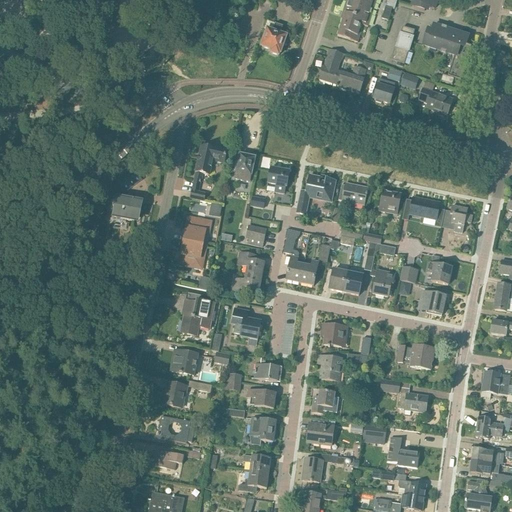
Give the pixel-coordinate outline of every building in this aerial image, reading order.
[(346,15),(339,38),(356,43),(362,26),(368,28),(376,0),(348,0),(344,14),(346,15)] [(397,0),(387,0),(386,7),(395,9),(397,0)] [(414,0),(412,6),(425,10),(426,7),(435,9),(437,1),(439,2),(439,0),(414,0)] [(392,9),(385,7),(382,19),(388,21),(392,9)] [(393,9),(389,21),(398,24),(401,12),(393,9)] [(287,37),(280,35),(283,27),(268,21),(265,29),(267,30),(261,48),(271,51),(271,54),(279,57),(280,54),(281,54),(287,37)] [(423,45),(441,51),(441,53),(446,54),(446,53),(447,53),(448,51),(455,53),(448,76),(461,80),(472,46),(463,43),(466,35),(447,29),(447,28),(442,26),(442,28),(434,25),(432,31),(431,34),(427,33),(423,45)] [(397,47),(392,60),(405,64),(409,51),(411,42),(412,42),(415,31),(403,27),(401,34),(402,35),(398,47),(397,47)] [(323,68),(319,80),(337,86),(336,87),(337,88),(338,87),(342,74),(342,73),(338,72),(340,62),(338,62),(341,55),(344,56),(345,56),(330,51),(324,67),(323,67),(323,68)] [(342,74),(338,87),(337,88),(359,95),(366,73),(371,75),(374,66),(367,64),(364,71),(355,68),(352,77),(342,74)] [(391,71),(389,78),(400,82),(402,74),(391,71)] [(404,75),(400,85),(405,86),(407,83),(416,86),(418,80),(404,75)] [(452,78),(443,75),(441,81),(450,84),(452,78)] [(378,87),(374,99),(376,100),(376,102),(381,104),(382,102),(390,105),(394,91),(393,91),(395,85),(379,79),(377,86),(378,87)] [(423,89),(418,102),(427,105),(425,109),(437,113),(436,115),(443,118),(444,116),(447,117),(453,100),(432,93),(424,90),(423,89)] [(202,174),(209,176),(212,162),(224,164),(225,158),(226,159),(228,150),(215,146),(214,150),(201,147),(195,173),(196,173),(193,181),(200,183),(202,174)] [(234,179),(250,182),(255,159),(239,156),(237,163),(236,163),(234,172),(236,172),(234,179)] [(134,170),(118,182),(125,191),(141,180),(134,170)] [(285,189),(286,189),(289,173),(271,170),(268,185),(276,187),(274,194),(284,196),(285,189)] [(306,217),(310,199),(331,203),(335,182),(310,177),(306,192),(300,191),(296,215),(306,217)] [(342,186),(338,201),(342,202),(364,207),(368,190),(346,185),(345,186),(342,186)] [(192,191),(190,200),(204,203),(206,194),(200,193),(192,191)] [(396,216),(400,197),(383,193),(378,212),(396,216)] [(252,198),(250,208),(264,210),(266,200),(252,198)] [(142,204),(118,199),(114,218),(138,223),(142,204)] [(437,222),(440,205),(413,199),(409,215),(424,218),(423,220),(437,222)] [(452,207),(450,216),(453,217),(451,224),(454,225),(455,225),(454,233),(462,234),(462,233),(464,227),(465,223),(471,224),(472,217),(467,215),(468,210),(452,207)] [(341,210),(335,209),(332,223),(339,224),(341,210)] [(182,241),(206,246),(208,236),(207,236),(209,222),(187,217),(182,241)] [(248,227),(245,240),(248,240),(247,245),(262,248),(263,244),(266,231),(248,227)] [(382,238),(365,234),(363,242),(377,245),(381,246),(382,238)] [(351,239),(342,237),(340,244),(354,248),(355,240),(351,239)] [(296,266),(298,258),(299,254),(298,252),(293,251),(295,241),(287,239),(283,254),(291,255),(289,264),(286,282),(300,284),(303,267),(296,266)] [(204,256),(206,246),(182,241),(178,265),(200,270),(203,255),(204,256)] [(331,247),(322,245),(318,261),(327,263),(331,247)] [(396,249),(377,245),(375,253),(394,258),(396,249)] [(247,268),(246,274),(261,277),(264,264),(255,263),(256,257),(239,253),(237,266),(247,268)] [(372,271),(374,259),(367,257),(364,271),(371,272),(372,271)] [(511,263),(502,261),(499,275),(509,276),(508,281),(511,281),(511,263)] [(303,267),(300,284),(313,287),(317,270),(318,264),(311,263),(310,269),(303,267)] [(448,286),(451,270),(428,264),(426,273),(433,275),(431,283),(448,286)] [(411,284),(416,285),(418,271),(403,267),(400,282),(401,282),(411,284)] [(344,294),(348,274),(333,271),(329,291),(344,294)] [(371,272),(370,277),(376,278),(372,295),(388,298),(390,291),(392,291),(395,276),(377,272),(372,271),(371,272)] [(261,277),(246,274),(245,282),(235,280),(232,292),(249,296),(250,290),(258,292),(261,277)] [(363,277),(348,274),(344,294),(359,297),(363,277)] [(200,277),(198,290),(207,291),(209,279),(200,277)] [(411,284),(401,282),(398,295),(408,297),(411,284)] [(498,285),(496,298),(511,300),(511,294),(509,294),(510,287),(498,285)] [(442,317),(446,298),(422,293),(420,302),(428,303),(426,314),(442,317)] [(185,310),(180,333),(196,336),(198,326),(209,329),(211,321),(214,304),(201,302),(202,297),(187,294),(186,301),(184,301),(182,310),(185,310)] [(511,300),(496,298),(494,311),(506,313),(507,305),(511,305),(511,300)] [(257,341),(261,323),(247,320),(249,312),(234,309),(232,320),(235,320),(233,334),(240,335),(240,337),(257,341)] [(507,324),(492,322),(490,335),(505,337),(506,331),(511,332),(511,325),(507,325),(507,324)] [(341,348),(344,328),(322,325),(322,332),(324,333),(323,346),(341,348)] [(213,333),(209,350),(216,352),(220,335),(213,333)] [(363,339),(361,357),(368,358),(371,340),(363,339)] [(381,353),(382,343),(372,341),(370,352),(381,353)] [(410,368),(430,371),(434,351),(413,347),(413,350),(400,348),(397,363),(403,364),(404,358),(411,359),(410,368)] [(194,376),(198,355),(174,351),(170,372),(183,374),(182,377),(188,378),(188,375),(194,376)] [(228,366),(230,356),(216,353),(214,363),(228,366)] [(368,358),(361,357),(348,355),(347,362),(367,365),(368,358)] [(337,382),(341,360),(318,357),(317,365),(322,366),(320,380),(337,382)] [(277,383),(279,368),(265,366),(260,365),(256,364),(254,379),(277,383)] [(510,377),(485,373),(482,393),(481,399),(490,401),(491,394),(497,395),(511,397),(511,386),(509,386),(510,377)] [(225,381),(241,383),(242,376),(226,374),(225,381)] [(382,380),(380,392),(399,395),(399,394),(401,384),(401,383),(382,380)] [(240,393),(241,383),(225,381),(224,391),(240,393)] [(190,382),(189,388),(199,391),(199,392),(211,394),(212,387),(190,382)] [(181,409),(186,387),(168,383),(163,406),(181,409)] [(249,406),(273,409),(275,394),(248,391),(247,398),(250,399),(249,406)] [(313,398),(311,413),(323,415),(323,412),(337,414),(339,399),(333,398),(334,394),(329,393),(319,392),(318,398),(313,398)] [(427,399),(400,394),(398,410),(424,414),(427,399)] [(363,403),(362,412),(372,414),(373,404),(363,403)] [(244,419),(245,412),(228,410),(227,417),(244,419)] [(176,420),(161,417),(160,423),(159,424),(160,425),(157,436),(161,437),(161,439),(186,444),(186,443),(192,444),(195,430),(197,431),(197,427),(211,430),(212,421),(194,418),(193,424),(190,423),(178,420),(177,419),(176,420)] [(478,418),(476,428),(491,430),(502,432),(503,426),(492,424),(492,420),(478,418)] [(272,443),(275,423),(252,419),(249,436),(250,436),(251,445),(260,446),(261,441),(272,443)] [(331,447),(333,428),(309,426),(307,444),(331,447)] [(365,426),(362,442),(373,444),(374,438),(385,440),(387,429),(365,426)] [(476,428),(475,438),(489,440),(490,436),(501,438),(502,432),(476,428)] [(405,430),(403,438),(420,441),(421,433),(405,430)] [(391,438),(386,463),(397,465),(397,467),(416,470),(418,454),(405,452),(400,451),(402,440),(391,438)] [(473,450),(472,461),(484,463),(492,464),(493,453),(485,452),(485,451),(473,450)] [(182,465),(184,457),(155,451),(152,467),(175,471),(176,465),(178,465),(178,464),(182,465)] [(188,458),(200,460),(201,454),(189,452),(188,458)] [(251,464),(250,470),(269,473),(271,460),(243,456),(242,462),(251,464)] [(332,457),(331,464),(354,467),(355,462),(355,460),(332,457)] [(304,460),(301,482),(319,484),(322,462),(321,462),(304,460)] [(484,463),(472,461),(470,474),(482,475),(490,476),(491,470),(492,464),(484,463)] [(266,489),(269,473),(250,470),(248,480),(245,480),(245,486),(240,485),(238,492),(253,494),(254,488),(266,489)] [(373,479),(393,482),(394,475),(374,472),(373,479)] [(502,484),(502,483),(511,484),(511,477),(504,476),(493,474),(491,482),(502,484)] [(474,491),(473,497),(467,496),(465,509),(481,511),(480,511),(489,511),(492,500),(490,500),(487,493),(481,492),(482,485),(486,486),(487,481),(477,480),(477,484),(469,483),(468,490),(474,491)] [(404,496),(423,499),(425,487),(411,484),(399,482),(398,486),(399,489),(405,490),(404,496)] [(346,494),(327,491),(326,500),(345,503),(346,494)] [(181,511),(184,500),(156,494),(155,501),(151,500),(148,511),(181,511)] [(317,511),(320,496),(303,494),(300,511),(317,511)] [(418,511),(421,511),(423,499),(404,496),(403,496),(402,501),(401,501),(401,505),(400,509),(401,509),(418,511)] [(374,500),(373,507),(376,508),(391,510),(392,504),(392,502),(377,500),(374,500)]
